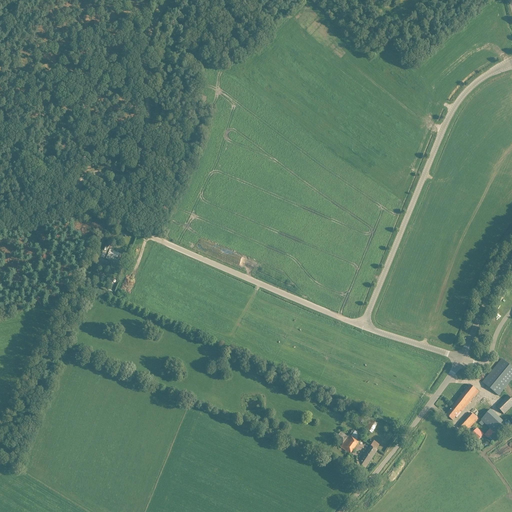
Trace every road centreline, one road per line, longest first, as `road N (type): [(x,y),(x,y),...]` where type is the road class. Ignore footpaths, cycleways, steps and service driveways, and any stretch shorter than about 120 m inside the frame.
road 1 (unclassified): [(362,325),(443,124),(465,91),(511,62)]
road 2 (unclassified): [(362,325),(140,232),(90,202)]
road 3 (track): [(169,0),(146,48),(141,162),(120,177),(87,175),(74,191)]
road 4 (unknown): [(424,172),(506,217),(423,345)]
road 5 (unclassified): [(345,511),(459,357)]
